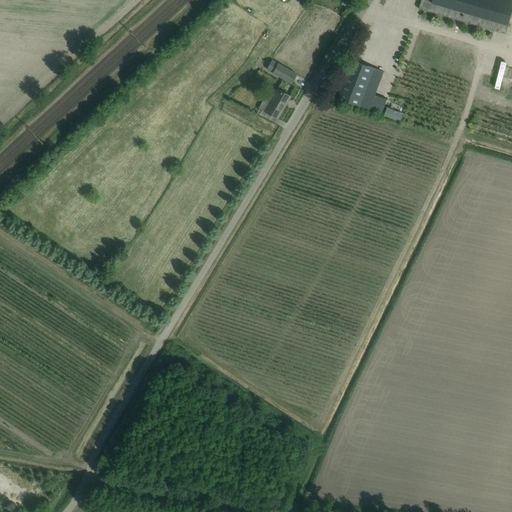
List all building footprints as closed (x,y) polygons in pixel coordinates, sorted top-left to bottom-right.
[(511,10),(511,0),(421,0),(419,8),(506,34),(511,10)] [(510,65),(511,60),(511,57),(504,54),(501,62),(510,65)] [(384,72),(361,63),(352,59),(337,97),(381,113),(387,99),(375,94),(384,72)] [(295,74),(271,60),(266,69),(290,83),(295,74)] [(289,96),(281,91),(277,89),(273,95),(268,92),(259,107),(276,118),(289,96)] [(387,107),(384,114),(400,121),(403,113),(387,107)]
